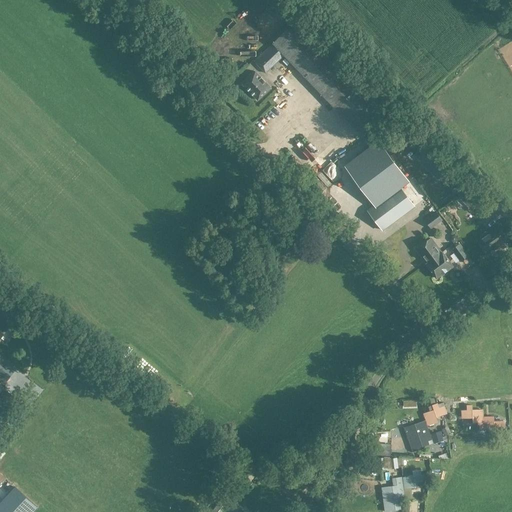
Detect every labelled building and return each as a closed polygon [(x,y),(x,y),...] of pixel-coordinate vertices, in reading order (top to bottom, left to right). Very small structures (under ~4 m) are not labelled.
[(301,17),(254,62),(266,74),(284,56),(294,66),(279,80),(348,151),(391,109),(301,17)] [(255,73),(243,84),(242,85),(243,85),(257,100),(258,101),(259,100),(270,89),(271,88),(270,87),(256,73),(256,72),(255,73)] [(319,137),(311,147),(314,149),(309,154),(318,162),(331,148),(319,137)] [(393,152),(405,147),(401,139),(389,145),(393,152)] [(386,158),(376,146),(370,152),(379,163),(386,158)] [(450,166),(429,146),(417,158),(437,178),(450,166)] [(410,152),(406,156),(413,162),(416,158),(410,152)] [(348,153),(338,161),(349,176),(360,168),(348,153)] [(361,171),(358,180),(363,182),(367,173),(361,171)] [(422,204),(428,199),(414,180),(405,186),(415,199),(417,198),(422,204)] [(489,206),(468,185),(458,196),(457,196),(478,217),(489,206),(489,205),(489,206)] [(368,211),(373,217),(382,230),(414,206),(400,187),(368,211)] [(442,220),(436,212),(425,221),(431,229),(442,220)] [(487,254),(493,249),(494,250),(501,245),(500,245),(507,240),(498,227),(489,233),(488,232),(485,232),(481,235),(481,237),(482,238),(477,241),(487,254)] [(442,253),(441,252),(431,238),(416,249),(427,263),(427,264),(442,253)] [(460,244),(452,250),(460,261),(468,255),(460,244)] [(427,264),(427,263),(426,264),(437,278),(453,266),(442,252),(441,252),(442,253),(427,264)] [(494,334),(508,330),(499,304),(486,308),(494,334)] [(0,339),(10,327),(4,323),(0,320),(0,339)] [(476,324),(470,326),(478,344),(484,342),(476,324)] [(426,356),(429,371),(433,370),(431,361),(437,359),(436,354),(426,356)] [(0,378),(7,384),(17,370),(0,356),(0,378)] [(469,364),(469,375),(476,375),(477,364),(469,364)] [(428,396),(437,398),(440,380),(431,378),(428,396)] [(490,384),(469,384),(469,393),(483,392),(483,394),(491,394),(490,384)] [(468,386),(458,385),(458,394),(468,395),(468,386)] [(0,426),(21,401),(8,390),(0,399),(0,426)] [(423,391),(415,393),(416,399),(425,397),(423,391)] [(460,397),(446,399),(447,406),(461,404),(460,397)] [(438,417),(448,415),(444,402),(429,405),(430,411),(424,413),(427,425),(439,422),(438,417)] [(472,405),(466,405),(467,419),(473,418),(473,423),(484,422),(483,417),(483,410),(472,410),(472,405)] [(494,417),(483,417),(484,422),(484,430),(495,429),(495,434),(501,434),(500,421),(494,421),(494,417)] [(427,440),(431,438),(425,421),(405,428),(413,450),(429,444),(427,440)] [(440,431),(432,434),(434,441),(443,438),(440,431)] [(379,443),(378,455),(390,456),(391,444),(379,443)] [(385,458),(377,458),(378,470),(386,469),(399,468),(397,458),(390,459),(390,457),(385,458)] [(484,470),(484,465),(476,465),(476,481),(499,481),(498,470),(484,470)] [(413,475),(402,477),(404,489),(418,488),(417,483),(422,482),(421,469),(412,471),(413,475)] [(404,489),(402,477),(392,478),(393,485),(381,487),(385,511),(401,510),(400,498),(405,497),(404,489)] [(511,497),(511,483),(501,484),(501,489),(508,488),(508,497),(511,497)] [(33,511),(37,508),(15,487),(0,503),(0,511),(33,511)] [(224,511),(229,506),(221,500),(212,511),(224,511)]
